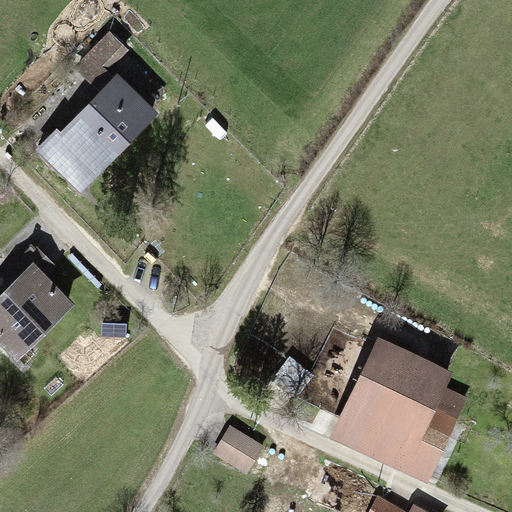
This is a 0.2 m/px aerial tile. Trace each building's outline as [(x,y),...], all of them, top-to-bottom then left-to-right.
[(116,83),(40,157),(79,196),(154,122),(116,83)] [(35,273),(0,307),(0,353),(14,368),(73,310),(35,273)] [(469,391),(381,350),(337,444),(425,485),(469,391)] [(312,378),(288,364),(277,383),(301,398),(312,378)] [(268,452),(231,431),(213,461),(250,483),(268,452)] [(396,511),(380,503),(375,511),(396,511)]
